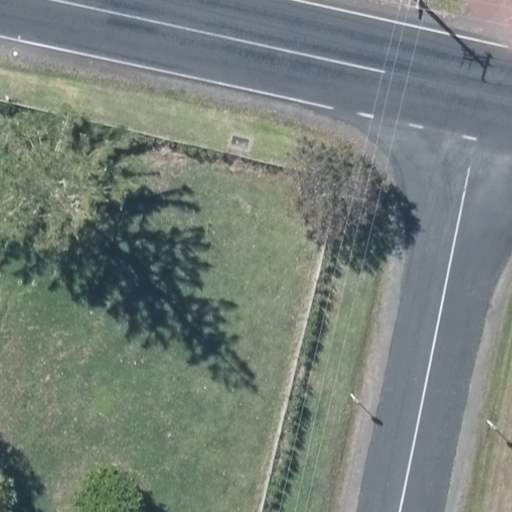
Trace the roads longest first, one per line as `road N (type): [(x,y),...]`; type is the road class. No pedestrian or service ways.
road 1 (tertiary): [(481,96),(38,0)]
road 2 (unclassified): [(406,511),(481,96)]
